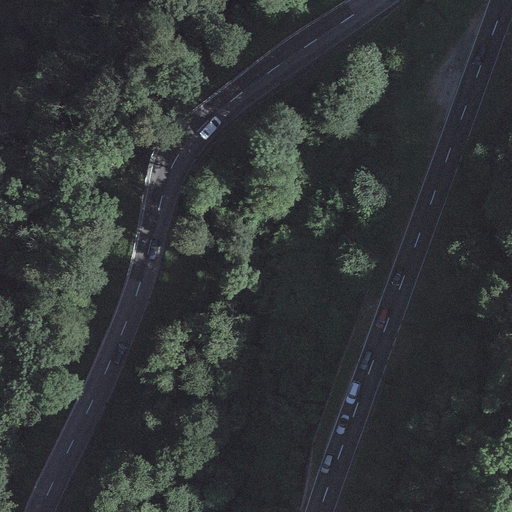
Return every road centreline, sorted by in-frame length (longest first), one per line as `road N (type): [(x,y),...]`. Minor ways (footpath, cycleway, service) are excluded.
road 1 (tertiary): [(38,511),(140,280),(172,164),(219,107),(374,0)]
road 2 (tertiary): [(503,0),(319,511)]
